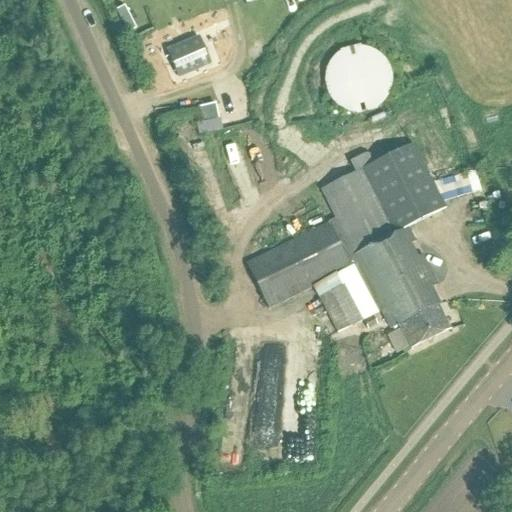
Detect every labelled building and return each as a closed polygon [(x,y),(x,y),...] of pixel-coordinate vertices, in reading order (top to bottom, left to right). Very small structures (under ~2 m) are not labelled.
[(115,12),(127,35),(136,30),(124,7),(115,12)] [(166,55),(176,77),(208,63),(199,41),(166,55)] [(214,105),(197,109),(200,125),(217,121),(214,105)] [(219,121),(217,121),(200,125),(195,126),(197,138),(221,132),(219,121)] [(409,351),(447,333),(436,311),(438,308),(429,290),(436,286),(421,256),(417,257),(410,244),(414,242),(408,229),(442,212),(411,147),(372,166),(366,155),(348,164),(354,175),(321,191),(336,222),(246,266),(268,310),(325,282),(330,292),(317,298),(335,335),(362,322),(366,331),(375,326),(371,317),(379,313),(388,332),(397,327),(409,351)] [(476,171),(465,174),(470,195),(482,192),(476,171)]
